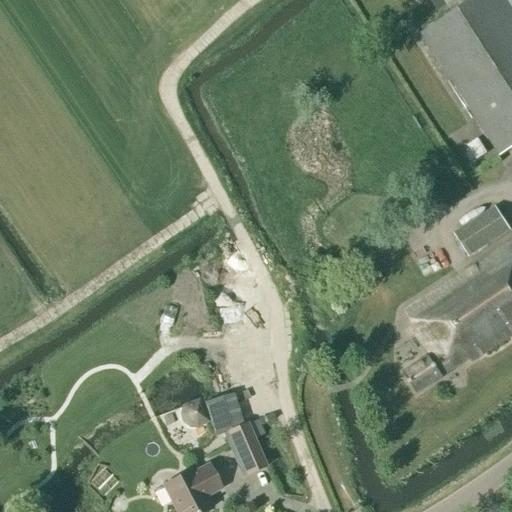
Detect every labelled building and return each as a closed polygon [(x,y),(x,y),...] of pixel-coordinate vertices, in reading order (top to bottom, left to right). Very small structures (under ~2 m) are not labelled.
[(511,12),(504,0),(447,0),(456,13),(421,35),(499,156),(511,148),(511,12)] [(495,208),(456,235),(470,257),(510,231),(495,208)] [(511,243),(406,314),(419,334),(416,336),(430,357),(404,374),(418,394),(469,360),(472,363),(511,335),(511,243)] [(220,398),(204,403),(213,438),(222,435),(222,434),(229,431),(220,398)] [(199,399),(182,405),(178,415),(181,423),(188,428),(190,429),(194,429),(198,429),(209,423),(199,399)] [(263,435),(257,421),(247,425),(247,423),(229,431),(222,434),(241,479),(267,468),(254,439),(263,435)] [(220,490),(208,467),(193,475),(192,472),(163,487),(176,511),(206,511),(211,509),(205,497),(220,490)]
